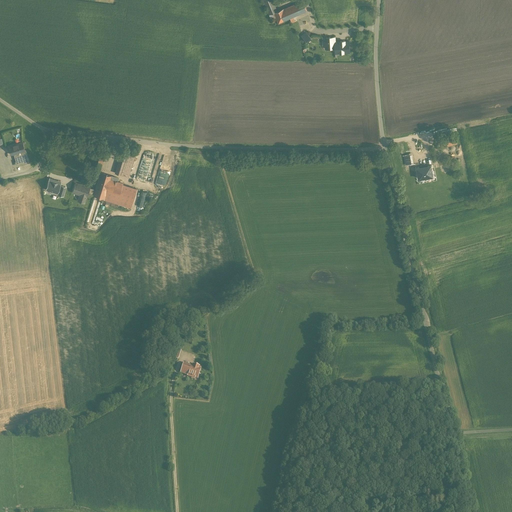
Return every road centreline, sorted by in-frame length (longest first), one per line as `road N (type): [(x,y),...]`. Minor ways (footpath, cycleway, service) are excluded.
road 1 (unclassified): [(383,145),(468,511)]
road 2 (unclassified): [(48,130),(237,147),(383,145)]
road 3 (unclassified): [(383,145),(375,55),(380,0)]
